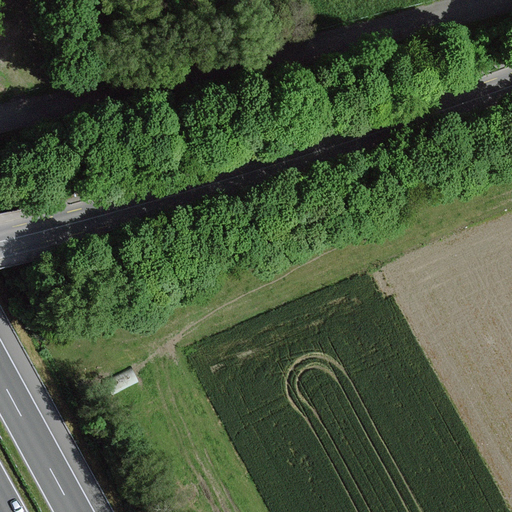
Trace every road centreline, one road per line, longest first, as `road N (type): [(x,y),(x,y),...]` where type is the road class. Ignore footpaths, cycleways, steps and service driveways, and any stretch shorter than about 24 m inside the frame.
road 1 (tertiary): [(0,240),(223,181),(511,85)]
road 2 (motorway): [(73,511),(0,377)]
